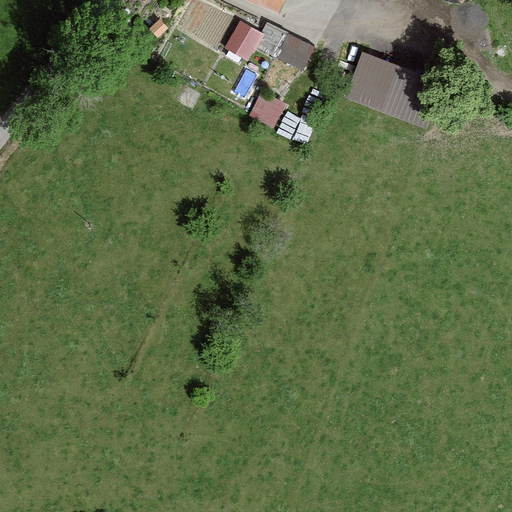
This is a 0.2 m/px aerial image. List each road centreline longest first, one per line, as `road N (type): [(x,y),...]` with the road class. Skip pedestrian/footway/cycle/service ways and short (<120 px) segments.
road 1 (residential): [(0,125),(93,0)]
road 2 (track): [(511,97),(381,12)]
road 3 (track): [(246,0),(316,19),(381,12)]
